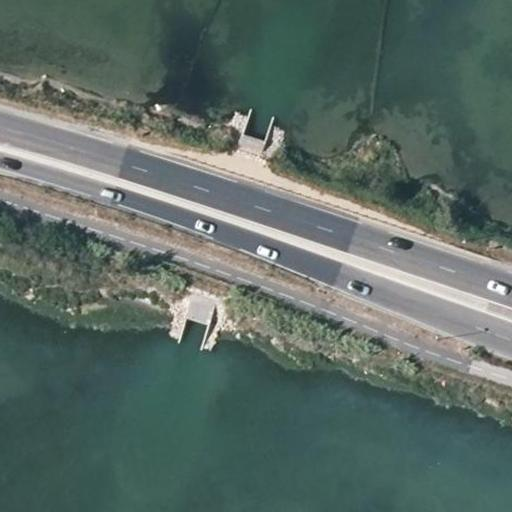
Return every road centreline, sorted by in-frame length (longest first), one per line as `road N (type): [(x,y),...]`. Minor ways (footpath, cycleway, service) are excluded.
road 1 (primary): [(0,158),(511,334)]
road 2 (primary): [(511,286),(0,126)]
